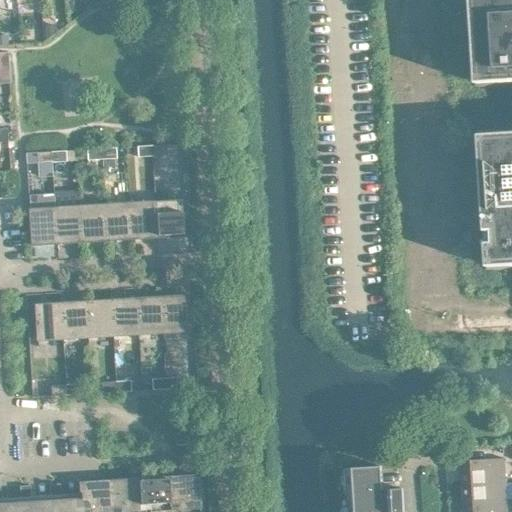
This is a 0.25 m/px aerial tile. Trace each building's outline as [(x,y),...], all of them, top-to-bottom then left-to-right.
[(81,0),(69,0),(70,10),(82,9),(81,0)] [(511,0),(470,0),(475,77),(474,77),(474,86),(511,83),(511,126),(477,128),(485,269),(511,267),(511,0)] [(57,23),(46,23),(46,38),(57,31),(57,23)] [(10,33),(0,33),(0,42),(10,42),(10,33)] [(10,50),(0,51),(0,81),(12,81),(10,50)] [(9,126),(0,126),(0,139),(10,139),(9,126)] [(168,142),(153,143),(154,154),(169,153),(168,142)] [(154,154),(153,143),(139,144),(139,154),(154,154)] [(118,146),(103,147),(104,157),(118,156),(118,146)] [(104,157),(103,147),(88,147),(89,158),(104,157)] [(67,149),(53,150),(53,160),(68,159),(67,149)] [(38,150),(28,151),(28,161),(39,161),(38,150)] [(53,160),(53,150),(38,150),(39,161),(53,160)] [(183,198),(157,199),(159,235),(185,233),(183,198)] [(157,199),(132,201),(134,236),(159,235),(157,199)] [(132,201),(107,202),(109,238),(134,236),(132,201)] [(107,202),(81,204),(84,240),(109,238),(107,202)] [(81,204),(56,205),(59,241),(84,240),(81,204)] [(59,241),(56,205),(30,207),(33,243),(59,241)] [(189,293),(163,295),(165,330),(191,329),(189,293)] [(163,295),(137,296),(140,332),(165,330),(163,295)] [(137,296),(112,298),(115,334),(140,332),(137,296)] [(112,298),(87,299),(89,335),(115,334),(112,298)] [(87,299),(62,301),(64,337),(89,335),(87,299)] [(64,337),(62,301),(36,303),(38,338),(64,337)] [(182,375),(168,376),(168,386),(183,385),(182,375)] [(168,386),(168,376),(153,377),(154,387),(168,386)] [(132,378),(117,379),(118,389),(133,389),(132,378)] [(118,389),(117,379),(103,380),(104,390),(118,389)] [(68,393),(67,382),(53,383),(53,393),(68,393)] [(82,382),(67,382),(68,393),(82,392),(82,382)] [(461,459),(463,483),(506,480),(504,456),(461,459)] [(407,511),(407,510),(403,511),(401,486),(385,487),(385,488),(382,488),(382,487),(381,464),(345,466),(347,511),(407,511)] [(202,511),(200,473),(170,475),(171,511),(202,511)] [(171,511),(170,475),(140,477),(142,511),(171,511)] [(142,511),(140,477),(111,479),(112,511),(142,511)] [(81,480),(82,497),(83,511),(112,511),(111,479),(81,480)] [(463,483),(464,507),(507,504),(507,497),(506,480),(463,483)] [(83,511),(82,497),(62,498),(61,482),(51,482),(52,499),(33,500),(32,483),(21,484),(22,501),(3,502),(2,485),(0,485),(0,511),(83,511)]
